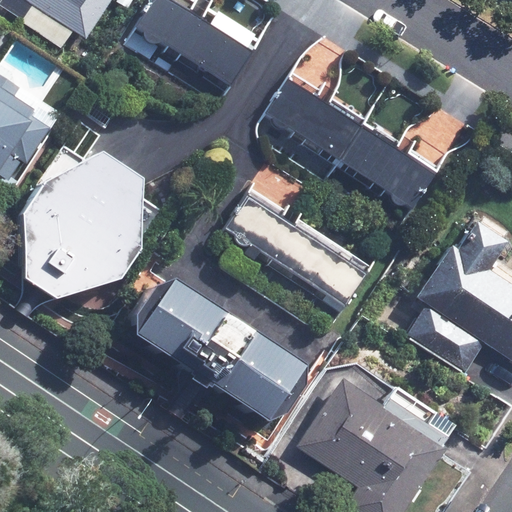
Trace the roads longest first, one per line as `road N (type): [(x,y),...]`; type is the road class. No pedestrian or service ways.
road 1 (secondary): [(190,511),(0,383)]
road 2 (residential): [(388,0),(511,78)]
